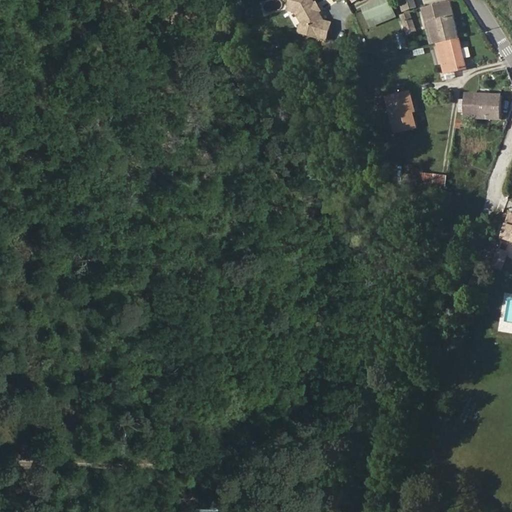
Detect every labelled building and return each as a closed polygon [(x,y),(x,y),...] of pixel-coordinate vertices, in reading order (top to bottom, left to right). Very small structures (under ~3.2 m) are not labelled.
[(328,21),(316,0),(296,0),(293,10),(301,12),(306,22),(315,25),(312,34),(331,40),(336,23),(328,21)] [(348,0),(342,0),(336,2),(335,0),(323,0),(328,18),(352,12),(348,0)] [(383,0),(364,9),(373,27),(396,17),(389,0),(383,0)] [(402,0),(407,12),(419,7),(415,0),(402,0)] [(423,10),(427,24),(430,24),(436,45),(437,45),(460,39),(451,2),(423,10)] [(402,17),(408,36),(416,33),(409,14),(402,17)] [(315,25),(306,22),(303,31),(312,34),(315,25)] [(405,33),(395,36),(400,51),(409,48),(405,33)] [(441,56),(444,66),(446,77),(457,74),(467,71),(460,39),(437,45),(441,56)] [(448,84),(459,81),(457,74),(446,77),(448,84)] [(398,135),(418,130),(412,102),(417,101),(414,93),(390,99),(398,135)] [(480,97),(468,96),(467,119),(479,120),(480,97)] [(490,120),(492,97),(480,97),(479,120),(490,120)] [(490,120),(502,121),(504,98),(492,97),(490,120)] [(420,176),(418,188),(448,192),(450,180),(420,176)] [(511,242),(511,215),(510,215),(501,239),(511,242)] [(502,270),(508,254),(497,250),(491,266),(502,270)]
